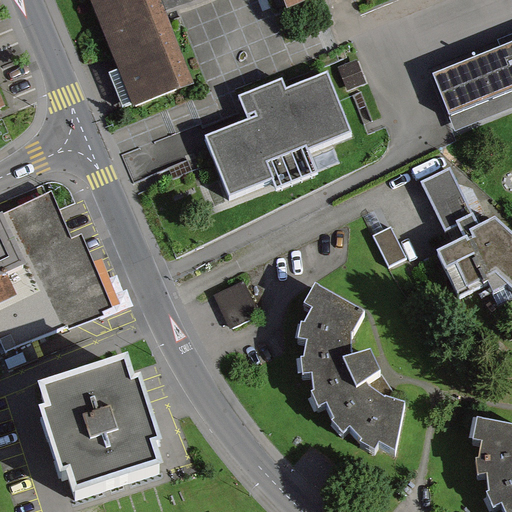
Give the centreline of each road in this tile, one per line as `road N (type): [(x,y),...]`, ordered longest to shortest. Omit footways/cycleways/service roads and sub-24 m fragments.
road 1 (residential): [(86,139),(191,379),(262,473),(305,511)]
road 2 (residential): [(28,0),(86,139)]
